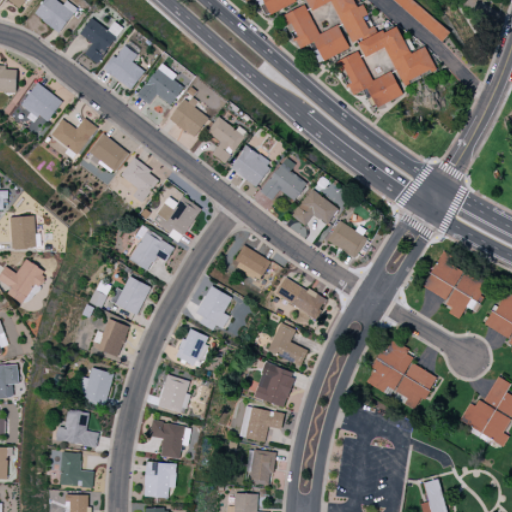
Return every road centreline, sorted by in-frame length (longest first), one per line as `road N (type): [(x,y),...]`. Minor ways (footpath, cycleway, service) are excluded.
road 1 (residential): [(0,36),(39,51),(302,254),(472,359)]
road 2 (tertiary): [(416,202),(325,363),(300,441),(291,511)]
road 3 (residential): [(120,511),(140,385),(172,306),(240,206)]
road 4 (tertiary): [(314,511),(339,390),(436,215)]
road 5 (secondary): [(441,189),(366,137),(205,0)]
road 6 (secondary): [(164,0),(301,119)]
road 7 (secondary): [(301,119),(416,202)]
